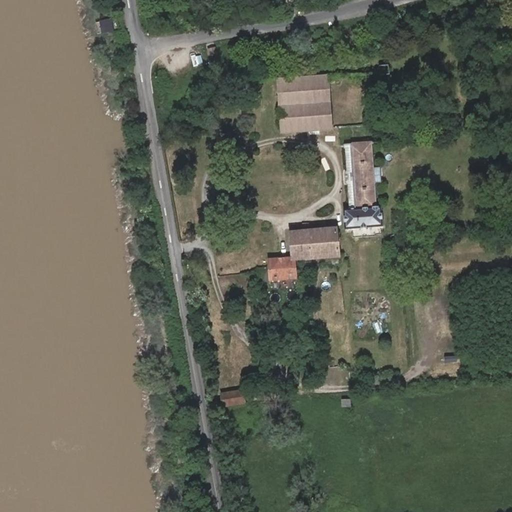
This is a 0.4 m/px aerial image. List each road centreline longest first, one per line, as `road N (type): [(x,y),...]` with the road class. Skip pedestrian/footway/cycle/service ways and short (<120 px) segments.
road 1 (tertiary): [(141,47),(224,511)]
road 2 (unclassified): [(388,0),(141,47)]
